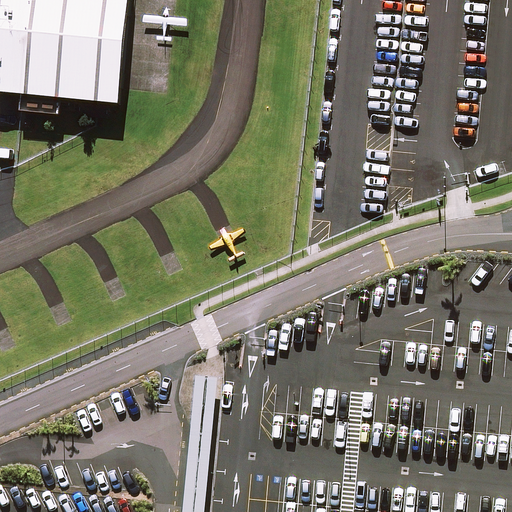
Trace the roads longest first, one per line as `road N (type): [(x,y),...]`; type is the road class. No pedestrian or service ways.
road 1 (unclassified): [(207,332),(401,249),(511,234)]
road 2 (unclassified): [(207,332),(0,423)]
